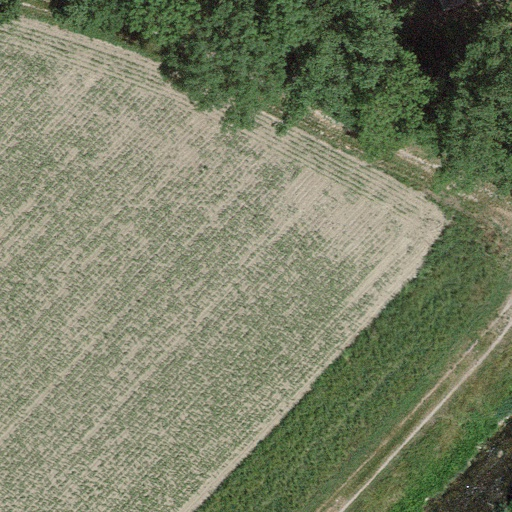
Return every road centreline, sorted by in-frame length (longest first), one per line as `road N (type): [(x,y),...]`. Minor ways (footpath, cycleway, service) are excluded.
road 1 (track): [(94,0),(511,205)]
road 2 (track): [(302,511),(511,289)]
